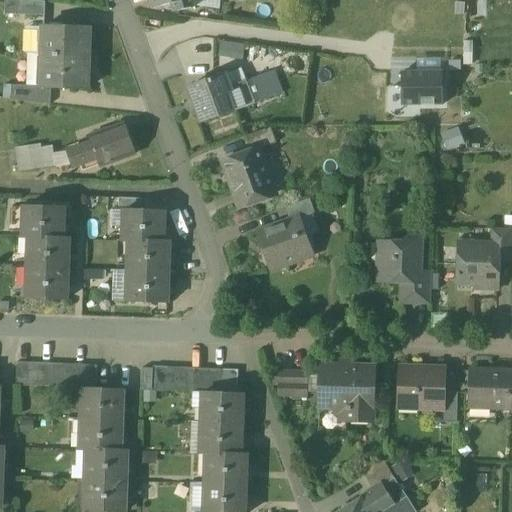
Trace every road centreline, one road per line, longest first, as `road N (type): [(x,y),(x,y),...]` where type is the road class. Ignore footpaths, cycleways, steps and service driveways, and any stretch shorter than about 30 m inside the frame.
road 1 (residential): [(240,336),(121,0)]
road 2 (residential): [(240,336),(511,346)]
road 3 (residential): [(0,326),(240,336)]
road 4 (residential): [(313,511),(240,336)]
